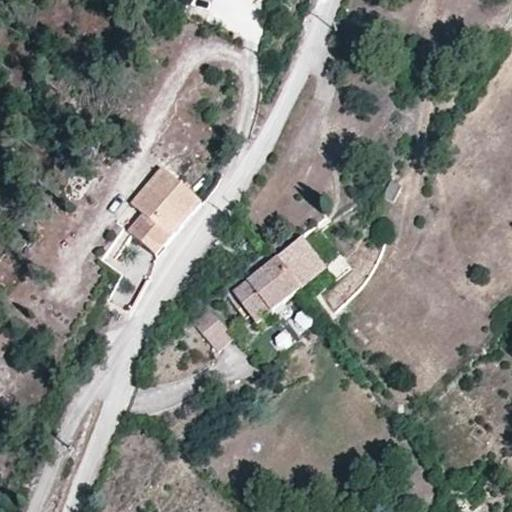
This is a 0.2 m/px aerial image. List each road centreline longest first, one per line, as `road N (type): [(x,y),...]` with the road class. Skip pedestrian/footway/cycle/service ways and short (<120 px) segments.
road 1 (residential): [(69,511),(170,260),(242,174),(303,63),(323,0)]
road 2 (track): [(232,186),(253,116),(249,60),(236,22),(215,0),(191,3),(179,92),(142,152)]
road 3 (track): [(127,355),(92,390),(34,511)]
